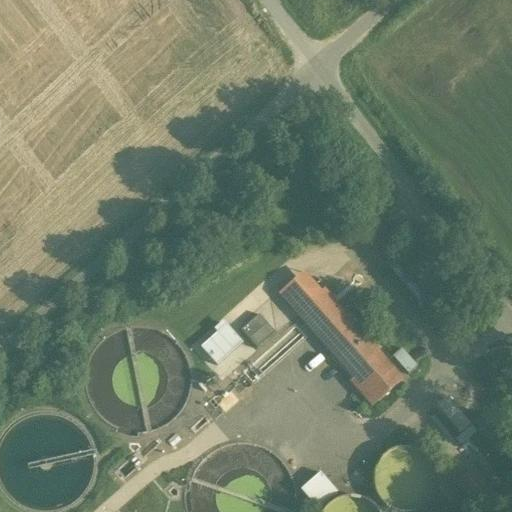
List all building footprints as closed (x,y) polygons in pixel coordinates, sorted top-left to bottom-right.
[(278,295),(295,315),(319,293),(302,274),(278,295)] [(319,293),(295,315),(304,325),(307,328),(359,387),(355,391),(370,408),(402,380),(323,290),(319,293)] [(274,333),(258,315),(240,332),(256,349),(274,333)] [(307,328),(304,325),(298,330),(294,327),(242,373),(244,375),(218,398),(213,398),(208,403),(214,411),(220,406),(221,401),(246,378),(252,384),(304,337),(301,334),(307,328)] [(402,348),(392,355),(407,374),(416,366),(402,348)] [(458,410),(445,395),(433,406),(461,438),(492,411),(477,394),(458,410)] [(203,418),(189,430),(193,434),(207,423),(203,418)] [(175,436),(167,442),(172,448),(180,441),(175,436)] [(138,452),(113,474),(121,483),(146,461),(143,458),(160,443),(157,440),(140,454),(138,452)] [(396,499),(422,499),(423,485),(428,485),(428,451),(384,450),(384,482),(397,482),(396,499)] [(473,467),(453,479),(465,498),(484,485),(473,467)] [(336,493),(319,474),(299,491),(316,510),(336,493)] [(326,511),(371,511),(350,490),(326,511)]
